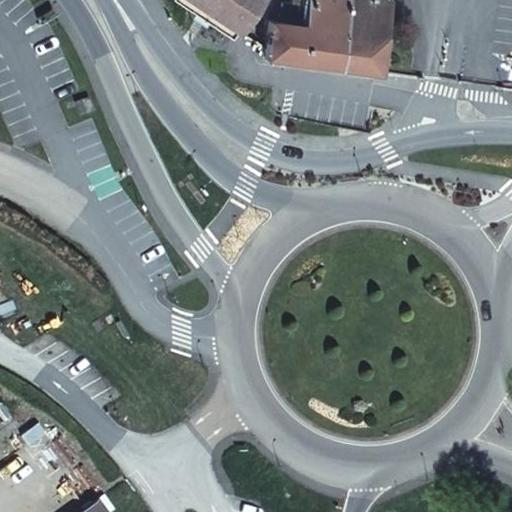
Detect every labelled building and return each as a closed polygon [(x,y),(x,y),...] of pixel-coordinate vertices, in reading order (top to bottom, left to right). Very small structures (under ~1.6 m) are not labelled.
[(233,29),(188,0),(171,0),(227,38),(233,29)] [(234,30),(254,0),(188,0),(233,29),(234,30)] [(263,57),(337,67),(345,0),(289,0),(289,3),(281,2),(280,13),(282,16),(282,22),(267,20),(263,57)] [(345,0),(337,67),(377,73),(384,0),(345,0)] [(88,97),(74,102),(79,115),(93,109),(88,97)] [(112,511),(113,511),(103,497),(81,511),(112,511)]
